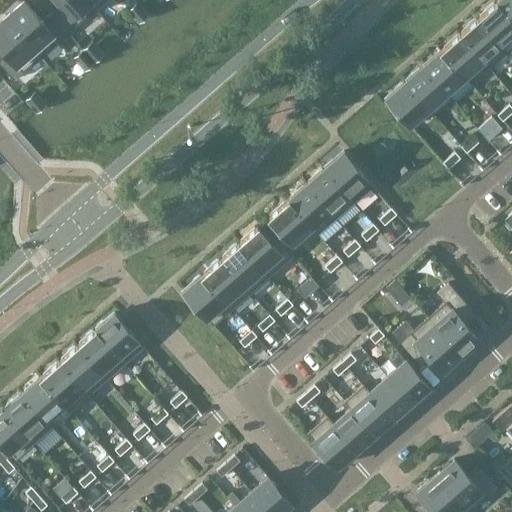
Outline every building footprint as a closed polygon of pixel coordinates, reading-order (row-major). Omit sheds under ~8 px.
[(23,0),(22,0),(5,15),(39,55),(66,31),(51,14),(42,22),(23,0)] [(87,0),(55,0),(60,6),(51,14),(66,31),(94,7),(87,0)] [(511,0),(495,0),(494,1),(511,21),(511,0)] [(500,44),(500,45),(506,51),(511,45),(511,21),(494,1),(476,17),(500,44)] [(5,15),(0,19),(0,46),(6,53),(0,58),(0,64),(12,78),(39,55),(5,15)] [(476,17),(458,33),(482,60),(500,45),(500,44),(476,17)] [(464,76),(482,60),(458,33),(440,49),(464,76)] [(440,49),(422,64),(446,92),(464,76),(440,49)] [(422,64),(404,80),(428,107),(446,92),(422,64)] [(428,107),(404,80),(385,97),(409,124),(428,107)] [(511,107),(508,103),(496,113),(501,120),(511,110),(511,107)] [(490,119),(478,129),(483,135),(496,125),(490,119)] [(472,134),(460,145),(465,151),(477,141),(472,134)] [(322,167),(352,201),(371,185),(342,150),(322,167)] [(454,150),(441,161),(447,167),(459,157),(454,150)] [(322,167),(304,183),(334,217),(352,201),(322,167)] [(316,233),(334,217),(304,183),(286,199),(310,225),(309,226),(316,233)] [(280,228),(274,233),(286,247),(286,246),(309,226),(310,225),(286,199),(268,215),(280,228)] [(378,217),(383,223),(395,212),(390,206),(378,217)] [(508,229),(511,225),(511,220),(507,214),(501,220),(508,229)] [(360,233),(365,239),(377,228),(372,222),(360,233)] [(268,275),(292,254),(292,253),(286,246),(286,247),(274,233),(268,238),(256,225),(238,241),(268,275)] [(359,244),(354,238),(342,248),(347,255),(359,244)] [(238,241),(220,257),(250,291),(268,275),(238,241)] [(336,254),(325,263),(330,269),(341,260),(336,254)] [(231,307),(250,291),(220,257),(201,273),(231,307)] [(201,273),(182,290),(212,324),(231,307),(201,273)] [(304,292),(316,282),(310,276),(299,286),(304,292)] [(443,300),(427,315),(460,353),(478,338),(462,319),(472,310),(447,281),(436,291),(443,300)] [(291,303),(286,297),(274,307),(280,314),(291,303)] [(94,328),(124,362),(142,346),(113,312),(94,328)] [(273,319),(268,313),(256,323),(261,329),(273,319)] [(442,369),(460,353),(427,315),(398,340),(415,360),(426,351),(442,369)] [(374,341),(383,333),(377,327),(368,335),(374,341)] [(94,328),(75,344),(105,378),(124,362),(94,328)] [(238,339),(243,345),(255,335),(250,328),(238,339)] [(87,394),(105,378),(75,344),(57,360),(87,394)] [(346,366),(355,358),(350,352),(340,359),(346,366)] [(404,358),(385,375),(409,401),(428,385),(404,358)] [(340,359),(331,367),(337,373),(346,366),(340,359)] [(57,360),(39,376),(62,403),(68,410),(87,394),(57,360)] [(391,417),(409,401),(385,375),(368,390),(362,382),(361,383),(391,417)] [(22,391),(45,418),(62,403),(39,376),(22,391)] [(313,383),(304,391),(310,397),(319,389),(313,383)] [(361,383),(343,399),(349,406),(373,433),(391,417),(361,383)] [(181,389),(169,400),(174,406),(186,395),(181,389)] [(45,418),(22,391),(3,407),(33,441),(51,425),(45,418)] [(300,405),(310,397),(304,391),(295,399),(300,405)] [(373,433),(349,406),(343,399),(342,399),(348,407),(332,421),(326,414),(325,415),(354,449),(373,433)] [(511,430),(511,404),(510,403),(491,420),(500,431),(507,425),(511,430)] [(167,412),(162,406),(150,416),(155,422),(167,412)] [(0,441),(14,457),(33,441),(3,407),(0,409),(0,441)] [(354,449),(325,415),(306,431),(312,438),(336,465),(354,449)] [(149,428),(144,422),(132,432),(137,438),(149,428)] [(473,432),(466,438),(475,447),(481,442),(473,432)] [(125,437),(114,448),(119,454),(131,444),(125,437)] [(113,459),(107,453),(96,464),(101,470),(113,459)] [(230,467),(239,459),(233,453),(224,461),(230,467)] [(6,457),(0,462),(8,472),(14,466),(6,457)] [(453,458),(435,474),(468,511),(496,487),(479,467),(469,477),(453,458)] [(230,467),(224,461),(215,469),(220,475),(230,467)] [(89,469),(77,479),(83,485),(95,475),(89,469)] [(467,511),(468,511),(435,474),(416,489),(433,508),(427,511),(467,511)] [(268,511),(277,511),(290,502),(266,475),(249,490),(268,511)] [(197,495),(206,487),(201,481),(192,489),(197,495)] [(24,491),(32,500),(38,494),(30,485),(24,491)] [(59,495),(65,501),(77,491),(71,485),(59,495)] [(197,495),(192,489),(183,497),(188,503),(197,495)] [(268,511),(249,490),(233,504),(240,511),(268,511)] [(32,500),(40,509),(46,503),(38,494),(32,500)]
